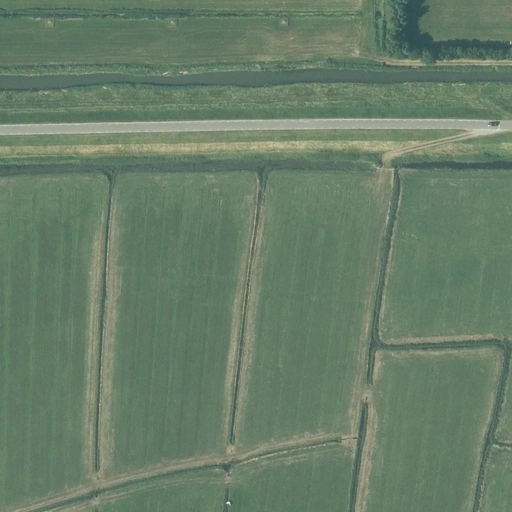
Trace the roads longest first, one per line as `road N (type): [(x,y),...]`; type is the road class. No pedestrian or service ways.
road 1 (tertiary): [(0,130),(511,126)]
road 2 (track): [(375,183),(385,156),(498,126)]
